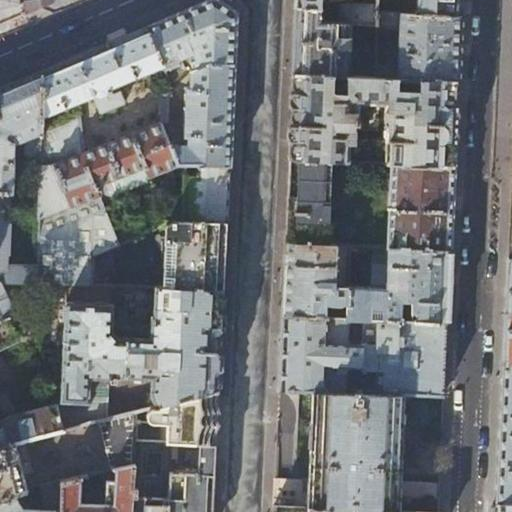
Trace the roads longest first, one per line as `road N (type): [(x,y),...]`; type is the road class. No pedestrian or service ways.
road 1 (residential): [(489,0),(466,511)]
road 2 (residential): [(245,511),(266,0)]
road 3 (tertiary): [(132,0),(0,56)]
